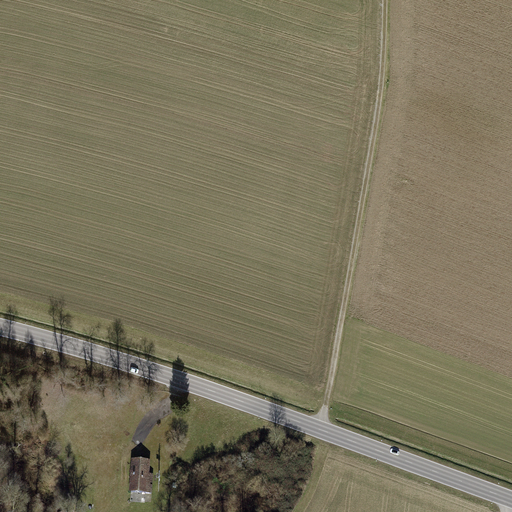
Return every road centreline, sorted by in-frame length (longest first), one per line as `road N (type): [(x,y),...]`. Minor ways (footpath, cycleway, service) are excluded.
road 1 (secondary): [(511,501),(175,379),(0,326)]
road 2 (track): [(321,430),(373,144),(386,0)]
